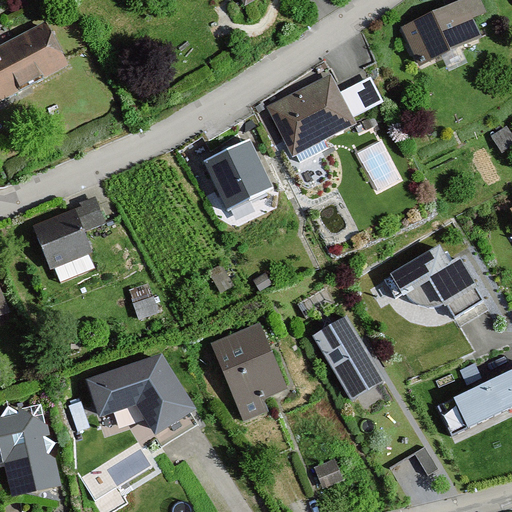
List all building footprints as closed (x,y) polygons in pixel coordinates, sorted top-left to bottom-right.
[(481,0),(450,0),(399,22),(417,65),(495,33),(481,0)] [(49,23),(0,50),(0,103),(72,63),(49,23)] [(326,68),(264,102),(293,155),(355,121),(326,68)] [(344,88),(356,115),(387,100),(374,74),(344,88)] [(249,140),(200,164),(228,220),(276,196),(249,140)] [(72,203),(29,223),(57,282),(100,261),(72,203)] [(452,238),(375,282),(392,309),(417,324),(454,324),(492,305),(452,238)] [(0,285),(0,314),(11,310),(0,285)] [(344,312),(309,331),(350,401),(384,381),(344,312)] [(257,318),(212,340),(245,407),(290,385),(257,318)] [(165,357),(97,373),(109,428),(178,412),(165,357)] [(511,366),(436,403),(452,437),(511,408),(511,366)] [(40,403),(0,412),(0,460),(4,460),(12,497),(59,486),(40,403)] [(340,457),(319,464),(325,484),(346,477),(340,457)]
